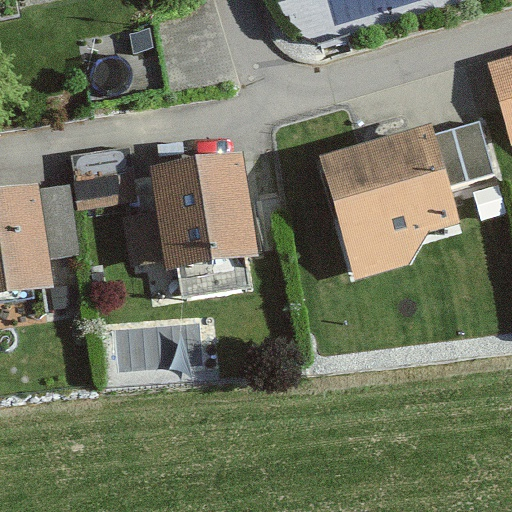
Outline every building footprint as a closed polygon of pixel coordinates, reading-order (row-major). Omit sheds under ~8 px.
[(511,65),(480,75),(503,155),(511,152),(511,65)] [(343,286),(407,268),(415,243),(446,235),(436,199),(484,185),(469,131),(421,145),(420,139),(309,170),(343,286)] [(119,162),(65,170),(72,219),(126,211),(119,162)] [(229,170),(139,185),(154,279),(245,264),(229,170)] [(0,312),(36,307),(20,204),(0,207),(0,312)] [(142,270),(136,227),(116,230),(121,273),(142,270)]
